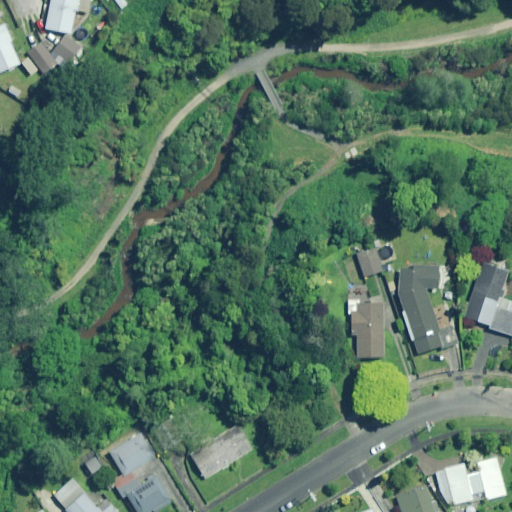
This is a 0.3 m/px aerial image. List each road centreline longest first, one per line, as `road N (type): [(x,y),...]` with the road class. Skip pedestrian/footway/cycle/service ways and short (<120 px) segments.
road 1 (residential): [(511,403),(474,401),(403,422),(257,511)]
road 2 (track): [(335,149),(404,132),(490,136)]
